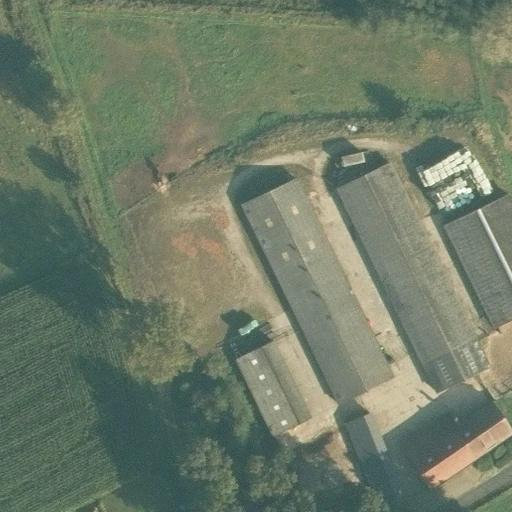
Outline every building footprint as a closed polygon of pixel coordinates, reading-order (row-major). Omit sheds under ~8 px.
[(389,162),(335,189),(435,395),(490,368),(389,162)] [(296,178),(240,205),(336,406),(393,378),(296,178)] [(511,195),(511,193),(442,225),(491,329),(511,319),(511,195)] [(273,340),(234,360),(271,437),(311,418),(273,340)] [(511,433),(491,403),(459,425),(450,412),(402,444),(430,489),(511,433)] [(402,499),(364,415),(343,424),(381,509),(402,499)]
